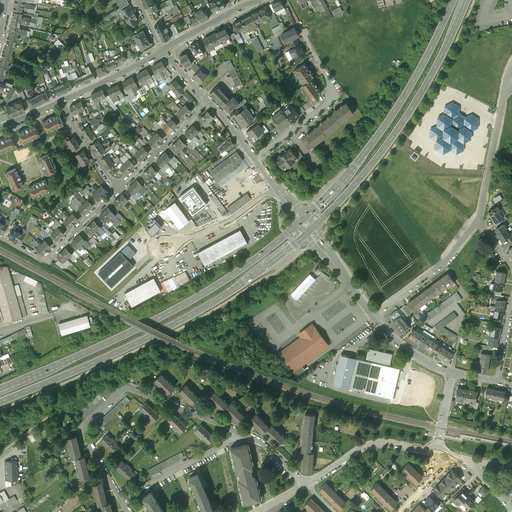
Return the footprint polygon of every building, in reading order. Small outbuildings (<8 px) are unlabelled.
[(35,2),(30,1),(29,5),(24,3),(22,3),(23,1),(24,1),(24,0),(14,0),(14,2),(13,5),(22,6),(33,9),(35,2)] [(215,0),(214,0),(208,3),(213,12),(220,9),(216,1),(215,0)] [(218,0),(216,1),(220,9),(226,5),(223,0),(218,0)] [(280,0),(277,0),(272,3),(275,11),(276,11),(278,14),(284,11),(282,7),(284,7),(280,0)] [(297,0),(302,8),(308,5),(305,0),(306,0),(297,0)] [(316,0),(311,0),(310,1),(315,11),(321,8),(316,0)] [(322,0),(316,0),(321,8),(323,12),(328,9),(322,0)] [(153,3),(147,7),(151,14),(159,10),(160,9),(159,6),(157,7),(155,2),(153,3)] [(194,11),(191,4),(185,7),(186,8),(187,7),(191,14),(193,13),(192,12),(194,11)] [(13,5),(12,11),(22,13),(22,12),(21,12),(21,9),(22,6),(13,5)] [(131,6),(121,11),(126,19),(136,14),(135,12),(134,12),(131,6)] [(266,6),(251,14),(256,23),(271,16),(266,6)] [(335,16),(343,11),(341,6),(332,10),(335,16)] [(205,9),(196,14),(200,22),(209,18),(205,9)] [(22,13),(12,11),(11,18),(31,22),(36,23),(37,17),(22,13)] [(151,14),(149,15),(152,20),(159,17),(159,16),(156,11),(151,14)] [(194,16),(189,19),(191,21),(193,26),(200,22),(196,14),(194,11),(192,12),(193,13),(194,16)] [(136,14),(126,19),(130,27),(139,23),(136,16),(137,16),(136,14)] [(256,23),(251,14),(241,19),(245,28),(247,32),(248,34),(252,32),(251,29),(258,26),(256,23)] [(31,22),(11,18),(9,24),(18,26),(19,23),(25,24),(30,25),(31,22)] [(241,19),(233,23),(237,32),(245,28),(241,19)] [(166,20),(155,25),(158,32),(167,27),(169,26),(166,20)] [(18,26),(9,24),(8,31),(18,33),(23,35),(25,35),(26,30),(19,29),(19,26),(18,26)] [(279,25),(271,29),(274,34),(282,30),(281,28),(280,25),(279,25)] [(167,27),(158,32),(162,41),(170,38),(167,30),(168,30),(167,27)] [(230,36),(225,27),(222,28),(222,29),(216,32),(221,41),(221,42),(225,40),(225,38),(230,36)] [(294,28),(281,35),(285,43),(289,41),(290,43),(297,40),(296,37),(298,36),(294,28)] [(5,40),(14,44),(15,41),(18,33),(8,31),(6,38),(5,40)] [(143,31),(140,32),(136,34),(133,35),(135,38),(136,40),(131,42),(132,45),(146,38),(144,33),(143,31)] [(221,41),(216,32),(208,37),(213,45),(221,41)] [(213,45),(208,37),(203,39),(210,52),(215,50),(213,45)] [(146,38),(132,45),(133,47),(138,44),(139,46),(139,47),(141,49),(143,48),(143,47),(147,46),(150,44),(149,42),(148,42),(146,38)] [(54,44),(60,48),(63,43),(58,39),(54,44)] [(14,44),(5,40),(4,43),(2,49),(11,52),(13,46),(14,46),(14,44)] [(297,40),(290,43),(293,49),(300,45),(297,40)] [(198,42),(195,44),(194,43),(190,45),(196,56),(200,54),(201,55),(204,54),(203,53),(203,52),(201,47),(198,42)] [(293,49),(289,51),(292,56),(295,54),(296,58),(298,57),(299,58),(300,57),(301,56),(305,54),(301,45),(300,45),(293,49)] [(125,57),(122,52),(121,52),(119,47),(115,49),(121,62),(124,60),(124,61),(126,60),(125,57)] [(11,52),(2,49),(0,55),(0,59),(8,62),(9,59),(11,52)] [(187,52),(180,55),(182,59),(181,60),(182,62),(183,62),(186,67),(189,65),(192,63),(187,52)] [(114,58),(112,59),(109,54),(107,55),(113,68),(116,67),(118,66),(117,64),(114,58)] [(113,68),(107,55),(105,56),(107,61),(105,62),(106,64),(108,70),(113,68)] [(8,62),(0,59),(0,69),(5,71),(6,69),(5,69),(8,62)] [(106,64),(103,65),(101,60),(99,61),(105,74),(107,73),(109,72),(108,70),(106,64)] [(105,74),(99,61),(97,62),(99,67),(96,68),(100,76),(102,75),(103,75),(105,74)] [(165,68),(161,61),(156,64),(160,71),(162,70),(165,68)] [(307,67),(304,63),(300,66),(293,71),(299,79),(300,78),(302,81),(301,81),(303,84),(311,79),(314,76),(312,74),(312,73),(310,71),(309,69),(307,66),(307,67)] [(156,64),(152,66),(156,73),(159,71),(160,71),(156,64)] [(83,75),(80,76),(76,66),(73,67),(76,72),(82,85),(84,84),(86,82),(83,75)] [(92,70),(91,71),(88,66),(85,67),(91,81),(91,80),(93,79),(96,78),(95,76),(92,70)] [(242,84),(234,66),(229,71),(237,86),(242,84)] [(91,81),(85,67),(83,68),(85,74),(83,75),(86,82),(88,81),(88,82),(91,81)] [(147,69),(142,72),(146,79),(144,80),(146,82),(149,80),(150,82),(148,83),(149,84),(154,81),(151,76),(147,69)] [(203,74),(200,70),(200,69),(196,72),(193,76),(200,83),(207,76),(204,73),(203,74)] [(82,85),(76,72),(72,73),(75,78),(73,79),(77,87),(79,86),(81,85),(82,85)] [(146,79),(142,72),(137,74),(141,81),(144,80),(146,79)] [(72,89),(66,76),(61,78),(67,91),(68,91),(67,91),(70,89),(70,90),(72,89)] [(133,77),(128,79),(132,86),(133,86),(137,84),(133,77)] [(67,91),(61,78),(59,79),(62,84),(59,85),(63,93),(65,92),(67,91)] [(128,79),(123,82),(127,89),(130,87),(132,86),(128,79)] [(303,84),(300,87),(302,89),(303,89),(306,91),(304,92),(310,100),(315,97),(321,92),(318,88),(319,88),(313,81),(311,79),(303,84)] [(184,89),(175,80),(169,86),(171,89),(167,93),(169,95),(174,91),(177,95),(181,91),(184,89)] [(57,86),(54,81),(52,82),(58,95),(60,94),(63,93),(59,85),(57,86)] [(58,95),(52,82),(50,83),(52,88),(50,89),(52,95),(53,97),(55,96),(58,95)] [(118,84),(113,87),(116,94),(115,95),(116,97),(119,95),(118,93),(122,92),(118,84)] [(6,94),(5,97),(9,100),(15,89),(11,86),(6,94)] [(230,99),(218,86),(210,93),(215,98),(217,101),(222,106),(230,99)] [(45,91),(43,92),(40,87),(38,88),(44,101),(46,100),(49,99),(45,91)] [(113,87),(109,89),(112,96),(111,96),(115,102),(118,100),(116,97),(115,95),(116,94),(113,87)] [(44,101),(38,88),(36,89),(38,94),(36,95),(39,103),(41,102),(42,102),(44,101)] [(101,88),(100,89),(97,91),(100,99),(104,97),(106,100),(107,99),(112,106),(115,104),(108,95),(106,96),(102,88),(102,89),(101,88)] [(36,95),(34,96),(31,91),(29,92),(35,106),(37,104),(39,103),(36,95)] [(97,91),(93,92),(92,93),(91,93),(95,101),(97,100),(100,99),(97,91)] [(29,92),(27,93),(29,97),(28,98),(28,99),(26,100),(30,107),(32,106),(32,107),(35,106),(29,92)] [(239,102),(233,96),(230,99),(222,106),(225,109),(227,112),(237,104),(239,103),(239,102)] [(310,100),(307,103),(307,102),(302,105),(306,110),(311,107),(318,102),(315,97),(310,100)] [(244,98),(239,102),(239,103),(237,104),(240,107),(247,101),(244,98)] [(12,104),(5,107),(8,113),(10,117),(24,111),(20,100),(12,104)] [(95,101),(93,102),(94,104),(95,105),(101,112),(103,110),(100,107),(100,106),(98,103),(97,100),(95,101)] [(296,106),(292,100),(288,103),(290,106),(291,105),(294,108),(296,106)] [(81,101),(74,105),(75,108),(77,107),(79,112),(80,111),(84,109),(81,101)] [(182,108),(177,102),(174,105),(180,110),(182,108)] [(317,127),(315,126),(314,129),(309,132),(307,132),(307,134),(305,136),(307,139),(313,146),(313,145),(316,143),(315,142),(319,139),(320,141),(324,137),(323,136),(325,135),(326,136),(327,136),(326,135),(329,132),(328,131),(332,128),(333,130),(337,127),(336,126),(339,123),(340,124),(341,124),(340,123),(344,120),(343,119),(345,117),(346,119),(350,116),(349,115),(353,112),(346,102),(343,104),(341,104),(340,106),(336,109),(334,109),(334,111),(332,113),(333,114),(330,116),(328,115),(327,117),(322,121),(320,121),(320,123),(318,124),(319,125),(317,127)] [(471,114),(466,117),(459,113),(459,107),(452,102),(444,106),(444,114),(437,117),(437,126),(430,129),(429,137),(436,141),(435,149),(442,154),(449,150),(456,154),(464,150),(464,143),(471,139),(471,131),(478,128),(479,119),(471,114)] [(75,108),(74,105),(70,106),(73,114),(77,112),(79,112),(77,107),(75,108)] [(180,110),(177,113),(183,119),(192,111),(186,105),(182,108),(180,110)] [(290,106),(283,111),(291,122),(299,116),(294,108),(291,105),(290,106)] [(246,107),(240,112),(239,111),(234,114),(243,126),(252,120),(250,117),(248,115),(251,113),(246,107)] [(281,110),(272,117),(274,120),(281,129),(291,122),(283,111),(281,110)] [(213,117),(208,112),(204,116),(209,122),(210,120),(213,117)] [(49,119),(42,122),(46,131),(49,129),(50,131),(54,129),(53,128),(55,127),(56,128),(60,126),(59,124),(63,123),(59,114),(51,118),(51,117),(49,118),(49,119)] [(270,114),(265,118),(269,123),(274,120),(272,117),(270,114)] [(209,122),(204,116),(199,120),(205,126),(208,123),(209,122)] [(169,122),(168,123),(173,129),(177,125),(172,119),(169,122)] [(166,124),(164,127),(169,133),(173,129),(168,123),(166,124)] [(253,127),(246,131),(250,135),(261,127),(258,123),(253,127)] [(27,128),(25,129),(18,133),(21,141),(25,140),(25,142),(30,140),(29,139),(31,138),(32,139),(36,137),(36,135),(39,134),(35,125),(27,128)] [(88,126),(81,131),(85,135),(91,131),(89,127),(88,126)] [(200,133),(193,126),(189,129),(195,135),(196,134),(200,138),(199,139),(203,143),(205,141),(199,135),(200,135),(199,134),(200,133)] [(261,127),(250,135),(253,140),(262,132),(264,131),(261,127)] [(189,129),(185,133),(188,136),(191,139),(194,136),(195,135),(189,129)] [(91,131),(85,135),(88,140),(95,135),(93,132),(91,131)] [(152,138),(149,141),(155,147),(163,138),(157,132),(154,135),(152,138)] [(3,139),(0,140),(1,140),(0,140),(0,150),(0,151),(1,153),(5,151),(5,150),(7,149),(7,150),(12,148),(11,146),(14,145),(10,136),(3,139)] [(73,136),(67,141),(70,145),(76,141),(73,136)] [(234,145),(228,137),(224,141),(225,142),(226,144),(220,149),(222,152),(225,150),(226,151),(234,145)] [(180,138),(171,147),(177,153),(180,150),(182,148),(186,144),(180,138)] [(325,161),(313,145),(313,146),(307,139),(303,143),(308,149),(309,149),(321,165),(325,161)] [(98,140),(91,145),(98,155),(105,150),(103,147),(107,144),(105,141),(101,144),(98,140)] [(76,141),(70,145),(71,147),(73,150),(79,146),(76,141)] [(149,153),(139,142),(135,146),(139,151),(145,156),(149,153)] [(305,159),(295,145),(291,148),(297,158),(301,162),(305,159)] [(234,148),(208,168),(210,171),(237,151),(234,148)] [(287,151),(285,150),(285,152),(281,155),(279,155),(278,157),(275,159),(282,169),(286,166),(287,167),(294,162),(293,161),(297,158),(291,148),(290,148),(287,151)] [(83,150),(76,155),(78,159),(80,162),(82,165),(89,161),(83,150)] [(145,156),(139,151),(138,152),(135,155),(141,160),(145,156)] [(237,151),(210,171),(218,182),(231,172),(230,170),(243,160),(237,151)] [(410,155),(415,159),(419,155),(414,151),(410,155)] [(171,158),(165,152),(161,156),(167,162),(168,161),(170,163),(171,164),(172,165),(174,163),(170,159),(171,158)] [(49,157),(48,154),(39,158),(43,165),(42,165),(43,168),(44,168),(47,175),(56,171),(54,168),(56,167),(54,163),(53,163),(52,161),(53,161),(51,156),(49,157)] [(108,155),(101,160),(104,165),(111,160),(110,159),(108,155)] [(167,162),(161,156),(157,160),(163,166),(166,169),(169,167),(167,165),(165,164),(167,162)] [(316,172),(306,159),(305,159),(301,162),(311,176),(316,172)] [(111,160),(104,165),(107,169),(114,165),(112,161),(111,160)] [(123,165),(120,168),(126,175),(135,166),(128,160),(125,163),(123,165)] [(151,166),(142,174),(148,181),(151,178),(154,175),(157,172),(151,166)] [(169,174),(162,167),(160,169),(164,174),(167,176),(169,174)] [(15,169),(6,172),(8,176),(6,176),(8,181),(9,180),(9,182),(9,183),(11,187),(12,186),(14,190),(23,186),(20,179),(20,178),(19,176),(18,176),(15,169)] [(161,183),(154,175),(151,178),(155,182),(156,180),(160,184),(161,183)] [(45,180),(38,183),(37,183),(35,184),(35,185),(28,188),(32,197),(35,195),(36,197),(40,195),(40,194),(42,193),(42,194),(47,192),(46,190),(49,189),(45,180)] [(143,187),(136,180),(132,184),(138,190),(139,189),(140,187),(141,188),(143,187)] [(511,192),(505,183),(501,186),(507,195),(511,192)] [(138,190),(132,184),(128,188),(134,194),(136,191),(138,190)] [(98,189),(92,194),(98,200),(107,192),(101,186),(98,189)] [(193,186),(179,197),(192,215),(206,204),(193,186)] [(86,201),(77,192),(73,195),(75,197),(79,201),(78,202),(80,204),(83,201),(84,203),(83,204),(88,210),(92,206),(87,201),(86,201)] [(122,194),(113,202),(119,208),(123,205),(125,203),(128,200),(122,194)] [(247,194),(230,206),(235,211),(251,199),(247,194)] [(75,197),(71,201),(72,203),(75,206),(78,209),(79,208),(84,214),(88,210),(83,204),(84,203),(83,201),(80,204),(78,202),(79,201),(75,197)] [(175,202),(165,209),(179,229),(189,221),(175,202)] [(75,206),(72,203),(70,205),(76,211),(78,210),(78,209),(75,206)] [(497,206),(488,212),(495,223),(502,218),(498,211),(499,210),(497,206)] [(115,215),(108,208),(104,212),(109,217),(108,219),(110,220),(112,218),(114,219),(112,221),(113,222),(117,225),(121,221),(115,215)] [(109,217),(104,212),(100,215),(105,221),(106,221),(108,223),(110,221),(112,223),(113,222),(112,221),(114,219),(112,218),(110,220),(108,219),(109,217)] [(124,218),(118,212),(115,215),(121,221),(124,218)] [(67,219),(64,222),(70,228),(79,219),(73,213),(69,216),(67,219)] [(62,225),(56,219),(53,221),(55,223),(59,227),(58,227),(59,228),(62,225)] [(145,227),(152,235),(162,227),(154,219),(145,227)] [(30,221),(26,228),(30,231),(31,228),(35,223),(30,221)] [(94,221),(85,229),(91,236),(94,233),(97,230),(100,227),(94,221)] [(59,227),(55,223),(51,226),(50,227),(51,228),(50,229),(51,230),(51,231),(54,229),(56,230),(54,231),(60,237),(64,233),(59,228),(58,227),(59,227)] [(504,224),(495,230),(502,241),(509,236),(505,229),(506,228),(504,224)] [(20,234),(17,232),(13,240),(16,241),(20,243),(24,236),(23,235),(26,230),(23,228),(20,234)] [(11,229),(7,236),(10,238),(13,240),(17,232),(15,231),(12,229),(11,229)] [(49,235),(43,229),(40,231),(46,237),(49,235)] [(240,229),(197,253),(204,266),(247,242),(240,229)] [(54,231),(53,233),(51,231),(51,230),(49,232),(51,234),(50,235),(56,241),(60,237),(54,231)] [(79,235),(75,239),(81,245),(82,243),(84,245),(85,247),(86,248),(90,245),(87,242),(85,240),(85,241),(79,235)] [(81,245),(75,239),(71,243),(74,246),(73,247),(75,248),(76,247),(77,249),(77,248),(80,251),(82,249),(81,247),(80,246),(81,245)] [(39,246),(35,249),(42,255),(50,247),(44,241),(41,243),(39,246)] [(121,251),(128,259),(135,252),(128,244),(121,251)] [(66,248),(57,257),(59,259),(63,263),(66,260),(68,257),(71,254),(66,248)] [(121,251),(99,272),(112,286),(134,265),(128,259),(121,251)] [(59,259),(58,260),(66,268),(70,264),(66,260),(63,263),(59,259)] [(7,266),(0,266),(0,310),(4,323),(22,318),(22,317),(16,296),(12,282),(11,282),(9,276),(7,266)] [(38,281),(7,266),(9,276),(12,275),(35,286),(38,281)] [(177,287),(190,280),(186,271),(173,277),(177,287)] [(505,273),(497,271),(495,280),(503,282),(505,273)] [(290,293),(291,294),(294,296),(296,299),(315,279),(312,276),(309,273),(290,293)] [(448,273),(440,279),(446,287),(453,281),(454,282),(448,273)] [(132,307),(161,291),(154,277),(124,293),(132,307)] [(446,287),(440,279),(432,285),(437,292),(437,293),(445,287),(446,288),(446,287)] [(503,282),(495,280),(493,289),(496,289),(502,290),(503,282)] [(432,285),(424,290),(430,298),(437,292),(432,285)] [(47,308),(42,287),(36,288),(42,310),(43,315),(44,315),(45,320),(51,319),(47,308)] [(424,290),(419,295),(424,302),(430,298),(424,290)] [(452,295),(455,300),(457,303),(462,299),(456,292),(452,295)] [(21,295),(16,296),(22,317),(27,316),(21,295)] [(424,302),(419,295),(413,299),(419,307),(424,302)] [(413,299),(407,303),(408,304),(413,311),(419,307),(413,299)] [(502,301),(494,299),(493,299),(491,300),(489,307),(495,308),(503,310),(505,301),(502,301)] [(410,313),(405,306),(402,308),(407,313),(408,315),(410,313)] [(402,307),(397,310),(398,310),(390,316),(395,323),(403,318),(402,317),(407,313),(402,308),(402,307)] [(503,310),(495,308),(493,317),(502,319),(503,310)] [(87,315),(58,323),(62,335),(91,326),(87,315)] [(403,318),(395,323),(401,331),(409,325),(403,318)] [(299,336),(278,352),(296,376),(304,370),(301,366),(328,345),(311,322),(297,333),(299,336)] [(500,328),(491,327),(489,335),(498,337),(500,328)] [(16,333),(0,339),(0,344),(26,333),(25,328),(16,332),(16,333)] [(421,333),(413,328),(408,336),(416,341),(421,333)] [(430,339),(421,333),(416,341),(425,347),(430,339)] [(498,337),(489,335),(488,344),(496,346),(498,337)] [(430,339),(425,347),(432,351),(437,343),(430,339)] [(437,343),(432,351),(437,355),(442,347),(437,343)] [(442,347),(437,355),(443,358),(448,350),(442,347)] [(392,354),(368,348),(366,360),(355,358),(348,387),(392,398),(400,368),(389,366),(392,354)] [(454,354),(448,350),(443,358),(448,362),(454,354)] [(490,355),(481,353),(480,362),(488,364),(490,355)] [(355,358),(339,354),(332,383),(348,387),(355,358)] [(488,364),(480,362),(478,371),(486,372),(488,364)] [(174,386),(161,373),(154,379),(154,380),(155,379),(168,392),(168,393),(175,386),(174,386)] [(199,397),(185,384),(186,384),(185,383),(179,390),(193,403),(192,404),(193,404),(199,397)] [(467,389),(457,387),(455,399),(465,401),(465,400),(467,389)] [(104,388),(79,410),(83,415),(107,392),(104,388)] [(495,390),(486,388),(485,396),(494,397),(495,390)] [(474,390),(467,389),(465,400),(472,401),(472,402),(475,402),(475,401),(477,391),(474,390)] [(224,408),(228,404),(214,391),(215,390),(208,397),(222,410),(222,411),(224,408)] [(504,392),(495,390),(494,397),(503,399),(504,392)] [(126,396),(122,400),(125,404),(130,400),(126,396)] [(122,400),(101,419),(105,423),(125,404),(122,400)] [(147,414),(152,409),(145,402),(140,408),(147,414)] [(228,404),(224,408),(237,421),(237,422),(244,415),(243,415),(230,402),(228,404)] [(153,421),(159,415),(152,409),(147,414),(153,421)] [(264,431),(269,426),(255,413),(248,420),(249,419),(262,432),(262,433),(264,431)] [(303,432),(312,433),(312,432),(314,414),(305,413),(303,432),(303,431),(303,432)] [(174,426),(180,420),(173,414),(168,419),(174,426)] [(101,419),(95,425),(98,429),(105,423),(101,419)] [(181,432),(186,426),(180,420),(174,426),(181,432)] [(202,436),(207,431),(201,424),(196,430),(202,436)] [(269,426),(264,431),(278,444),(285,437),(284,437),(271,425),(271,424),(269,426)] [(209,443),(214,437),(207,431),(202,436),(209,443)] [(312,433),(303,432),(301,450),(301,451),(304,451),(310,451),(312,433)] [(108,447),(115,440),(112,437),(111,438),(106,434),(101,440),(108,447)] [(73,458),(81,456),(76,435),(77,435),(67,437),(68,437),(73,458)] [(115,440),(108,447),(115,454),(120,448),(116,444),(117,443),(115,440)] [(245,445),(232,448),(237,466),(249,463),(245,445)] [(310,451),(304,451),(302,470),(311,471),(311,470),(313,452),(310,451)] [(177,454),(147,470),(150,475),(179,459),(177,454)] [(84,455),(76,457),(81,478),(80,478),(90,476),(89,476),(84,455)] [(122,473),(129,466),(126,464),(125,465),(121,460),(115,466),(122,473)] [(249,463),(237,466),(241,484),(253,481),(249,463)] [(422,477),(408,463),(402,469),(416,483),(422,477)] [(129,466),(122,473),(129,480),(135,474),(130,470),(131,469),(129,466)] [(460,479),(452,471),(446,477),(453,485),(454,485),(460,479)] [(198,498),(206,494),(197,474),(189,478),(198,498)] [(444,479),(435,488),(436,488),(435,490),(441,497),(444,494),(445,494),(451,488),(453,485),(447,478),(445,480),(444,479)] [(98,505),(107,502),(102,482),(102,481),(93,484),(98,505)] [(253,481),(241,484),(245,502),(258,499),(253,481)] [(329,499),(336,493),(326,483),(319,489),(329,499)] [(374,486),(394,506),(397,503),(377,483),(374,486)] [(407,484),(397,494),(401,498),(411,488),(407,484)] [(394,506),(374,486),(371,489),(391,509),(394,506)] [(483,489),(482,489),(479,491),(484,496),(488,492),(484,488),(483,489)] [(463,489),(452,501),(457,506),(462,502),(468,496),(469,495),(463,489)] [(368,499),(370,496),(364,491),(362,494),(368,499)] [(162,510),(150,492),(143,497),(153,511),(159,511),(161,511),(162,510)] [(339,509),(345,502),(336,493),(329,499),(339,509)] [(213,511),(206,494),(198,498),(203,511),(213,511)] [(14,496),(3,502),(6,507),(17,501),(14,496)] [(434,499),(430,496),(425,501),(434,510),(439,504),(434,499)] [(468,496),(462,502),(465,506),(465,507),(466,509),(473,502),(468,496)] [(436,497),(434,499),(439,504),(440,506),(442,503),(436,497)] [(311,511),(316,511),(320,508),(310,498),(304,505),(311,511)] [(111,511),(109,502),(101,504),(103,511),(111,511)]
